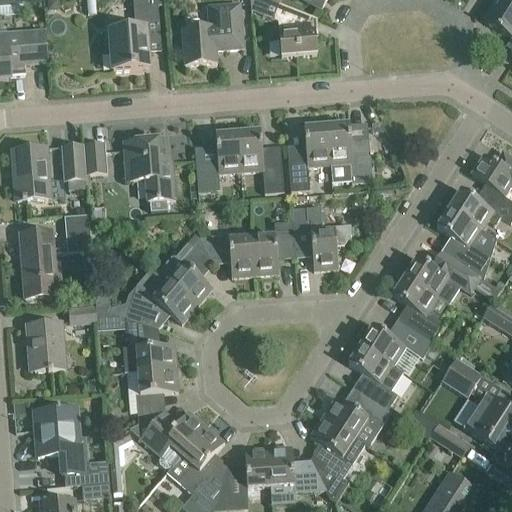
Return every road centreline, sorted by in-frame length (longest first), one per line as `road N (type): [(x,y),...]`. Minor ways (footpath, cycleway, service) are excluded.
road 1 (residential): [(352,90),(0,118)]
road 2 (residential): [(458,90),(468,66),(462,25),(424,0),(362,4),(346,30),(352,90)]
road 3 (residential): [(340,324),(483,106)]
road 4 (residential): [(214,389),(211,352),(238,317),(312,310),(340,324)]
road 5 (residential): [(340,324),(281,414),(245,417),(214,389)]
